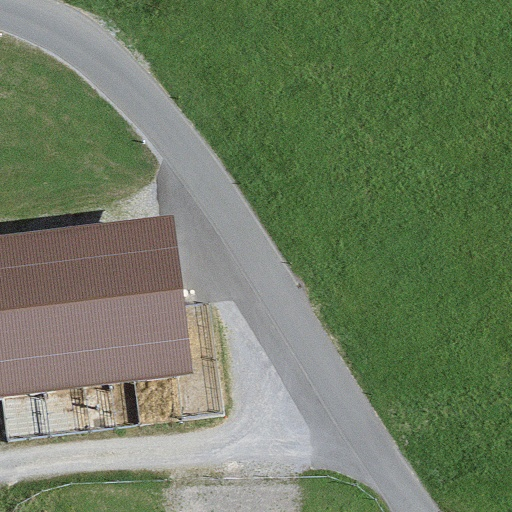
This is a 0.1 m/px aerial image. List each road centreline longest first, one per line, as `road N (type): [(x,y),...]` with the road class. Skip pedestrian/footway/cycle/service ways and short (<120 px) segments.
road 1 (unclassified): [(416,511),(352,442),(190,147),(112,70),(0,13)]
road 2 (track): [(0,470),(352,442)]
